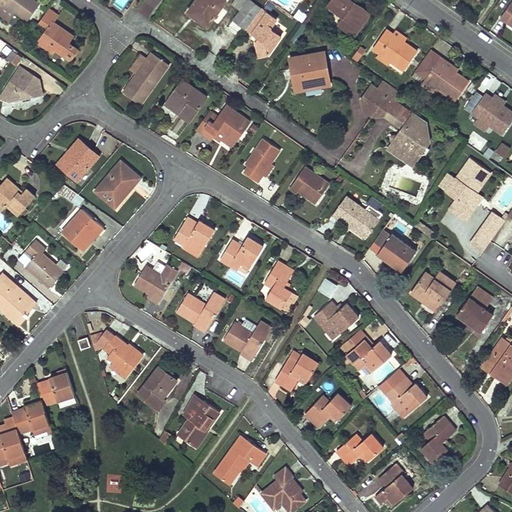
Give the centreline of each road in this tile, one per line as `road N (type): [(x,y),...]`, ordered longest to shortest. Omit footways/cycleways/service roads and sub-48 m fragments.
road 1 (residential): [(193,168),(353,266),(483,418),(490,447),(428,511)]
road 2 (residential): [(93,284),(249,390),(356,511)]
road 3 (residential): [(329,155),(139,19)]
road 4 (residential): [(93,284),(193,168)]
road 5 (residential): [(73,91),(193,168)]
road 6 (residential): [(0,385),(93,284)]
